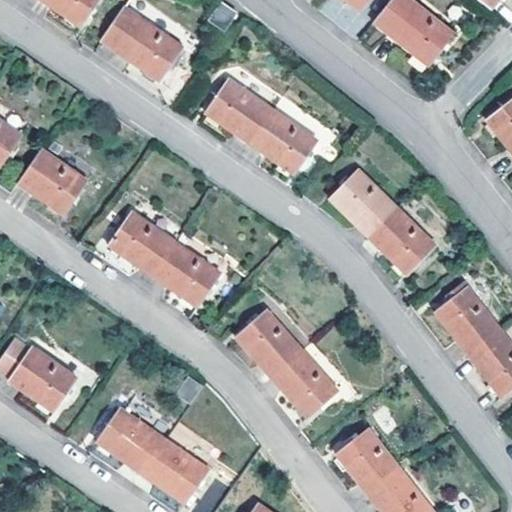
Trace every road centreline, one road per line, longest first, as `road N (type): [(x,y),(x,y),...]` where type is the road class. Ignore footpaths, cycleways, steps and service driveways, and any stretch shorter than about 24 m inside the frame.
road 1 (residential): [(511,476),(352,267),(310,228),(0,13)]
road 2 (residential): [(333,511),(235,385),(0,218)]
road 3 (residential): [(426,129),(262,0)]
road 4 (residential): [(0,420),(129,511)]
road 5 (residential): [(511,234),(426,129)]
road 6 (residential): [(426,129),(511,41)]
